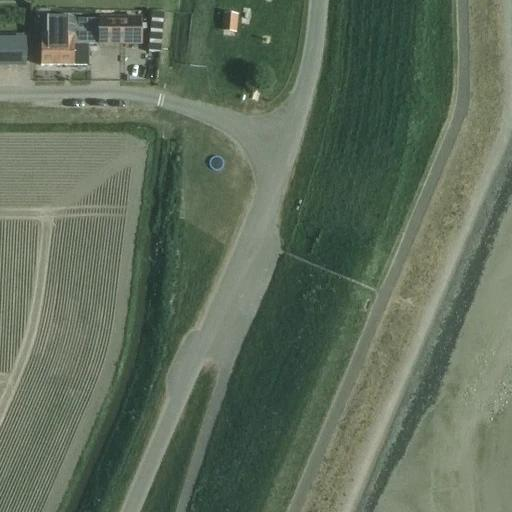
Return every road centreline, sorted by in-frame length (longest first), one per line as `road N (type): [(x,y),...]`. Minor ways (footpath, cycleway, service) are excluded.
road 1 (unclassified): [(131,511),(251,244),(284,140)]
road 2 (unclassified): [(284,140),(128,95),(0,95)]
road 3 (unclassified): [(284,140),(307,64),(314,0)]
